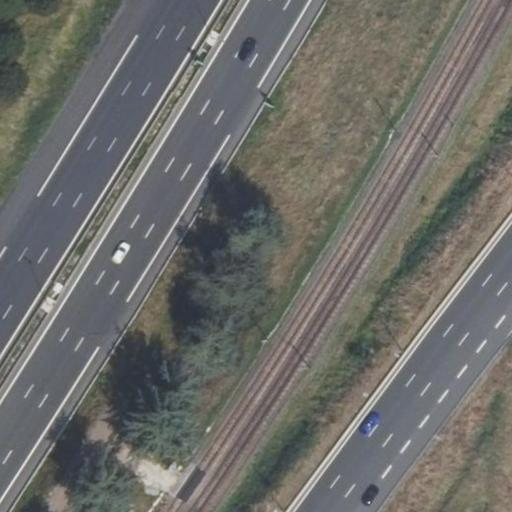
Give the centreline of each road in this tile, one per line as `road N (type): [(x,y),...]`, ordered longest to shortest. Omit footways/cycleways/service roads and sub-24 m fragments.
road 1 (motorway): [(0,452),(280,0)]
road 2 (motorway): [(192,0),(0,313)]
road 3 (motorway): [(332,511),(511,276)]
